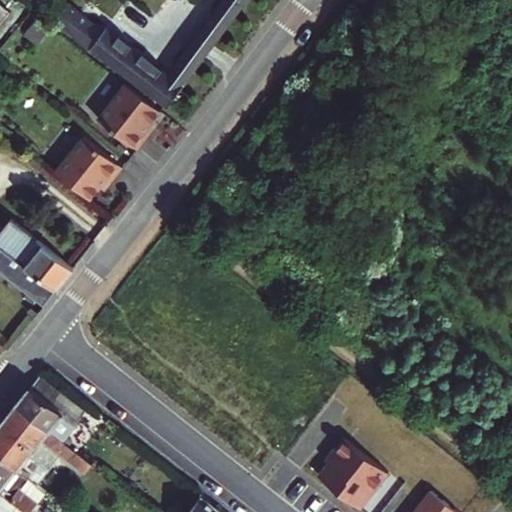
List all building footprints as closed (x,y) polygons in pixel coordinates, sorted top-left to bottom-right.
[(0,0),(0,21),(11,9),(0,0)] [(69,1),(55,18),(169,104),(245,2),(246,0),(221,0),(169,70),(109,26),(97,22),(69,1)] [(126,81),(99,117),(138,148),(150,132),(145,129),(161,108),(126,81)] [(84,135),(56,170),(90,197),(106,177),(111,181),(123,166),(84,135)] [(3,227),(0,223),(0,241),(59,286),(75,266),(12,217),(3,227)] [(30,386),(76,422),(85,411),(40,375),(30,386)] [(63,439),(76,422),(30,386),(16,403),(63,439)] [(63,439),(16,403),(0,424),(0,454),(37,484),(59,455),(82,473),(91,462),(63,439)] [(388,472),(344,437),(335,449),(338,452),(319,476),(360,508),(388,472)] [(46,491),(37,484),(0,454),(0,489),(29,511),(45,511),(47,510),(37,502),(46,491)] [(413,511),(458,511),(431,490),(413,511)] [(188,509),(185,511),(217,511),(220,509),(200,494),(188,509)] [(182,511),(186,508),(176,500),(167,511),(168,511),(182,511)]
